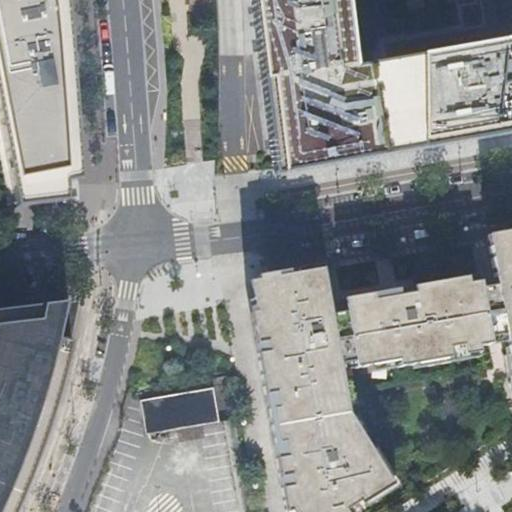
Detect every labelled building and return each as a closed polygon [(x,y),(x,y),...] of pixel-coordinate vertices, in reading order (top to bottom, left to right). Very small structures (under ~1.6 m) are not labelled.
[(0,0),(0,119),(17,205),(68,199),(66,174),(71,173),(64,74),(60,27),(56,0),(0,0)] [(340,0),(246,0),(277,170),(417,145),(418,150),(511,132),(511,39),(352,67),(340,0)] [(287,511),(343,511),(343,510),(355,502),(357,505),(391,485),(346,412),(337,363),(352,360),(353,366),(382,362),(382,358),(395,356),(396,366),(448,357),(447,347),(460,344),(460,347),(489,343),(488,336),(503,334),(511,384),(511,234),(486,239),(494,284),(479,287),(478,280),(466,282),(465,276),(412,286),(413,292),(372,299),(371,293),(341,299),(344,311),(329,313),(321,268),(257,280),(261,297),(251,298),(286,503),(287,511)] [(59,337),(66,300),(63,301),(61,310),(43,306),(45,303),(0,308),(0,511),(15,511),(28,483),(45,437),(55,406),(63,376),(72,340),(59,337)] [(213,389),(140,401),(145,433),(218,421),(213,389)] [(151,511),(160,483),(105,466),(90,511),(151,511)]
